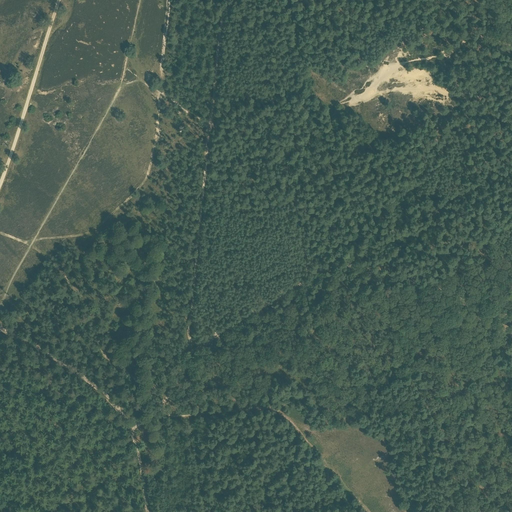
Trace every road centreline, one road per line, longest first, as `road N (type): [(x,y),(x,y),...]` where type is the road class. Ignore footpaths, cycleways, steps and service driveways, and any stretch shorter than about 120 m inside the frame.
road 1 (track): [(506,297),(433,315),(409,277),(337,265),(193,346)]
road 2 (track): [(193,346),(187,334),(210,124)]
road 3 (track): [(58,0),(0,183)]
road 4 (track): [(0,328),(98,389),(130,430)]
road 5 (track): [(210,124),(218,35),(233,0)]
